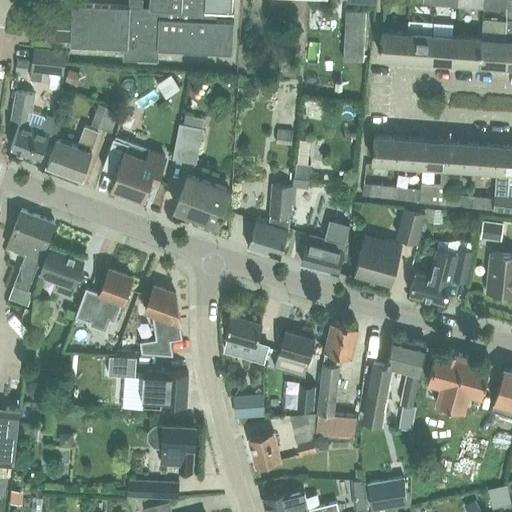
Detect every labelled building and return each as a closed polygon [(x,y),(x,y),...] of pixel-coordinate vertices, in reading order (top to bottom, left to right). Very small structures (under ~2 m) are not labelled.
[(71,43),(91,44),(124,46),(123,57),(158,59),(158,48),(231,51),(233,20),(215,19),(216,9),(231,10),(231,0),(149,0),(150,6),(143,5),(142,0),(129,0),(129,5),(73,2),(72,0),(52,0),(52,1),(48,1),(46,38),(71,39),(71,43)] [(482,0),(482,7),(507,9),(508,0),(482,0)] [(346,10),(343,59),(363,60),(366,11),(346,10)] [(480,63),(504,64),(507,30),(482,28),(481,36),(480,63)] [(380,55),(406,57),(408,31),(382,29),(380,55)] [(430,59),(432,33),(408,31),(406,57),(430,59)] [(430,59),(455,61),(457,35),(432,33),(430,59)] [(480,63),(481,36),(457,35),(455,61),(480,63)] [(70,69),(66,80),(76,83),(80,72),(70,69)] [(44,115),(33,111),(35,98),(36,93),(16,89),(16,94),(12,117),(20,120),(11,146),(41,156),(49,134),(57,137),(59,117),(47,113),(45,118),(44,115)] [(112,129),(119,110),(99,102),(91,122),(112,129)] [(183,122),(180,121),(173,157),(196,161),(203,126),(191,124),(193,117),(185,115),(183,122)] [(82,176),(89,157),(99,131),(84,125),(76,145),(56,138),(47,163),(82,176)] [(294,130),(278,128),(276,141),(292,143),(294,130)] [(374,134),(373,154),(372,160),(398,162),(400,136),(374,134)] [(109,148),(102,166),(117,172),(112,185),(142,196),(150,176),(157,178),(164,159),(165,156),(149,150),(129,142),(114,136),(109,148)] [(424,138),(400,136),(398,162),(422,164),(424,138)] [(449,139),(424,138),(422,164),(442,165),(447,166),(449,139)] [(473,141),(449,139),(447,166),(472,168),(473,141)] [(498,143),(473,141),(472,168),(496,169),(498,143)] [(496,169),(493,208),(511,209),(511,193),(507,193),(509,170),(511,170),(511,143),(498,143),(496,169)] [(298,162),(296,177),(311,179),(313,164),(298,162)] [(420,188),(420,199),(444,202),(445,191),(446,191),(447,166),(442,165),(441,183),(421,181),(420,188)] [(188,173),(176,206),(216,222),(229,188),(188,173)] [(362,192),(395,196),(396,185),(370,182),(364,181),(362,192)] [(280,255),(289,228),(293,184),(273,182),(270,215),(273,215),(272,223),(256,218),(247,245),(280,255)] [(420,188),(396,185),(395,196),(420,199),(420,188)] [(470,193),(446,191),(445,191),(444,202),(469,205),(470,193)] [(494,196),(470,193),(469,205),(493,208),(494,196)] [(417,241),(425,211),(405,205),(397,236),(417,241)] [(441,208),(429,207),(428,220),(440,221),(441,208)] [(14,226),(7,246),(25,253),(14,282),(29,288),(47,239),(54,220),(22,208),(14,226)] [(330,218),(325,236),(310,232),(308,241),(302,262),(337,272),(350,223),(330,218)] [(484,220),(482,236),(502,239),(504,223),(484,220)] [(366,232),(355,272),(372,277),(372,274),(379,276),(378,279),(391,282),(402,242),(366,232)] [(84,257),(51,245),(41,271),(60,279),(57,288),(70,293),(84,257)] [(438,247),(430,274),(415,270),(409,292),(445,301),(451,276),(468,281),(474,249),(459,245),(457,252),(438,247)] [(491,250),(489,271),(487,291),(511,293),(511,252),(501,251),(491,250)] [(111,318),(116,320),(132,275),(110,267),(101,291),(87,286),(76,315),(90,320),(89,323),(107,329),(111,318)] [(142,351),(174,353),(171,339),(183,336),(176,291),(155,283),(148,302),(145,311),(153,314),(156,337),(140,339),(142,351)] [(49,295),(35,293),(33,309),(31,330),(44,332),(49,295)] [(226,335),(222,348),(265,360),(270,343),(257,339),(262,322),(232,313),(226,335)] [(325,349),(318,411),(316,433),(354,437),(357,414),(334,412),(339,363),(334,362),(335,351),(351,355),(358,325),(332,319),(325,349)] [(279,348),(274,365),(305,374),(306,369),(310,356),(315,337),(285,328),(280,347),(279,348)] [(411,405),(412,402),(427,343),(394,335),(393,336),(390,351),(387,365),(372,361),(362,420),(382,423),(386,400),(387,400),(393,366),(408,370),(401,402),(411,405)] [(435,402),(450,406),(465,410),(470,392),(482,396),(486,380),(491,361),(464,354),(437,346),(428,381),(440,384),(435,402)] [(109,373),(136,375),(137,356),(110,354),(109,373)] [(494,399),(491,409),(511,415),(511,367),(505,365),(494,399)] [(146,368),(143,399),(186,402),(188,371),(146,368)] [(314,408),(316,384),(299,383),(297,407),(314,408)] [(236,415),(265,413),(264,393),(235,394),(236,415)] [(0,404),(0,460),(14,462),(20,406),(0,404)] [(316,433),(318,411),(290,414),(294,427),(301,453),(317,449),(329,448),(328,439),(315,440),(314,438),(317,437),(316,433)] [(19,437),(38,438),(39,423),(21,421),(19,437)] [(169,422),(169,424),(156,423),(148,430),(147,439),(154,446),(168,447),(167,462),(180,463),(180,470),(192,471),(195,424),(169,422)] [(274,430),(268,431),(249,437),(256,465),(281,458),(274,430)] [(348,442),(332,440),(332,449),(348,448),(348,442)] [(408,503),(404,475),(368,481),(372,508),(408,503)] [(129,478),(128,494),(178,496),(179,481),(129,478)] [(365,479),(353,480),(355,510),(367,509),(365,479)] [(507,484),(489,488),(493,504),(510,500),(507,484)] [(309,507),(303,485),(264,496),(268,511),(339,511),(337,500),(309,507)] [(12,489),(11,500),(20,501),(21,489),(12,489)] [(483,511),(478,499),(462,507),(464,511),(483,511)] [(145,511),(172,511),(169,500),(144,506),(145,511)]
